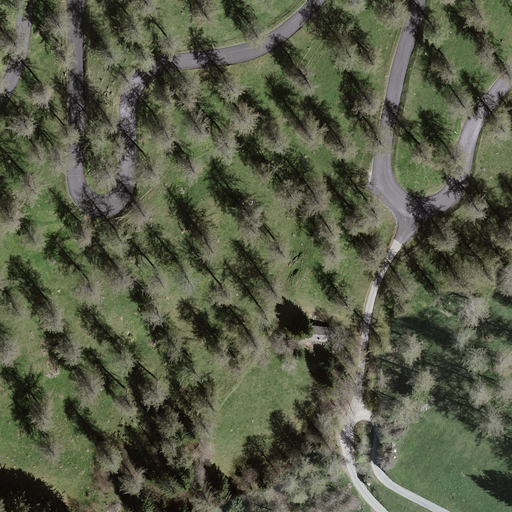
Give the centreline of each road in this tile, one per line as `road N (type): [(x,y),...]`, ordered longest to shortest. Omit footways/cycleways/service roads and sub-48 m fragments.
road 1 (tertiary): [(75,0),(76,179),(83,197),(100,206),(122,195),(129,101),(140,79),(171,63),(257,47),(317,0)]
road 2 (tertiary): [(417,0),(382,160),(392,191),(416,207)]
road 3 (residential): [(357,412),(369,304),(416,207)]
road 4 (tertiary): [(416,207),(441,201),(453,188),(482,110),(511,72)]
road 5 (residential): [(442,511),(383,478),(375,419),(357,412)]
